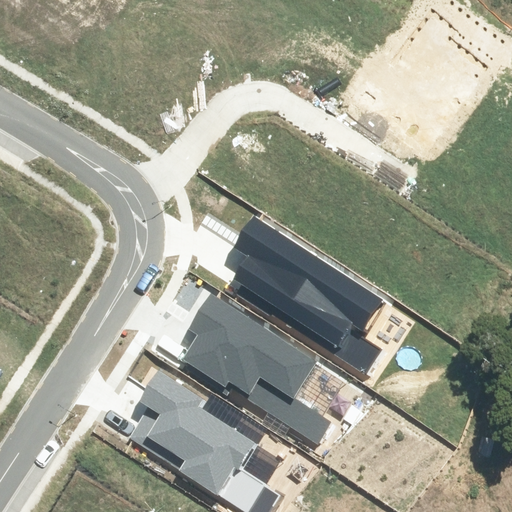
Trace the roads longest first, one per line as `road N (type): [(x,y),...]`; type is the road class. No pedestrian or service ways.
road 1 (residential): [(139,209),(236,89),(268,81),(419,169)]
road 2 (residential): [(0,479),(131,273),(143,242),(139,209)]
road 3 (residential): [(139,209),(113,173),(0,107)]
